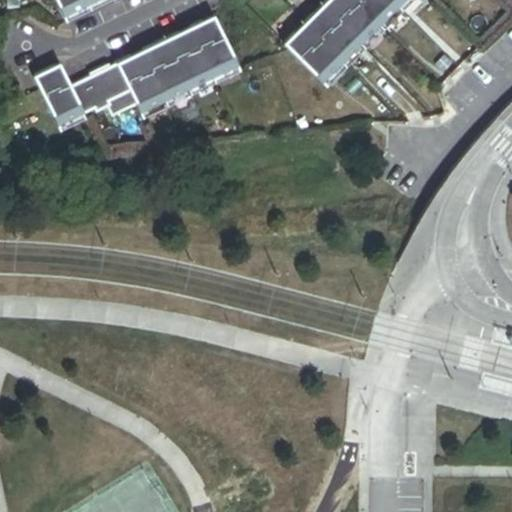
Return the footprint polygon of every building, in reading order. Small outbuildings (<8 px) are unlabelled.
[(88,3),(85,0),(55,0),(63,15),(88,3)] [(112,0),(94,0),(88,3),(91,10),(112,0)] [(378,23),(354,0),(328,0),(322,6),(359,43),(378,23)] [(397,4),(392,0),(354,0),(378,23),(397,4)] [(400,0),(397,4),(402,10),(412,0),(400,0)] [(88,3),(63,15),(67,22),(91,10),(88,3)] [(402,10),(397,4),(378,23),(383,29),(402,10)] [(359,43),(322,6),(303,25),(340,62),(359,43)] [(211,18),(187,29),(210,76),(234,64),(211,18)] [(383,29),(378,23),(359,43),(364,48),(383,29)] [(340,62),(303,25),(285,44),(321,80),(340,62)] [(187,29),(163,41),(186,88),(210,76),(187,29)] [(186,88),(163,41),(139,53),(162,100),(186,88)] [(364,48),(359,43),(340,62),(345,67),(364,48)] [(162,100),(139,53),(115,64),(134,103),(138,111),(162,100)] [(340,62),(321,80),(327,86),(345,67),(340,62)] [(81,111),(69,87),(58,64),(34,76),(56,123),(81,111)] [(134,103),(115,64),(69,87),(81,111),(92,105),(94,109),(105,104),(110,115),(134,103)] [(234,64),(210,76),(213,83),(237,72),(234,64)] [(210,76),(186,88),(189,95),(213,83),(210,76)] [(189,95),(186,88),(162,100),(165,107),(189,95)] [(165,107),(162,100),(138,111),(141,118),(165,107)] [(84,119),(81,111),(56,123),(60,130),(84,119)]
